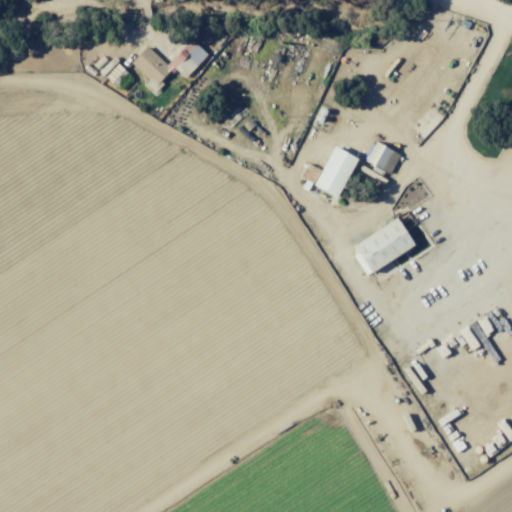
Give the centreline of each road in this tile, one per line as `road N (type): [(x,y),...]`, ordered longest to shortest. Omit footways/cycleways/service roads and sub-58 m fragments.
road 1 (track): [(397,511),(342,420),(209,511)]
road 2 (residential): [(342,420),(364,417),(511,311)]
road 3 (residential): [(511,64),(401,0)]
